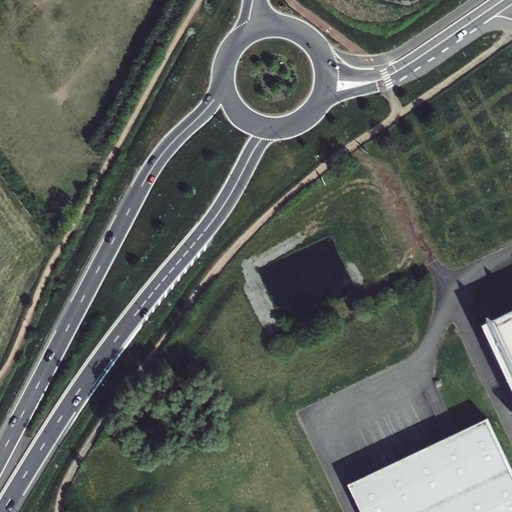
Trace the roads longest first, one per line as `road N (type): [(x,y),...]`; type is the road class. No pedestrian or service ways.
road 1 (track): [(61,511),(85,448),(215,268),(274,208),(369,134)]
road 2 (trunk): [(2,511),(108,348),(216,217),(257,144),(283,127)]
road 3 (trunk): [(223,71),(209,105),(148,172),(0,455)]
road 4 (trunk): [(325,90),(384,77),(502,0)]
road 5 (track): [(369,134),(511,40)]
road 6 (track): [(453,288),(432,266),(386,178)]
